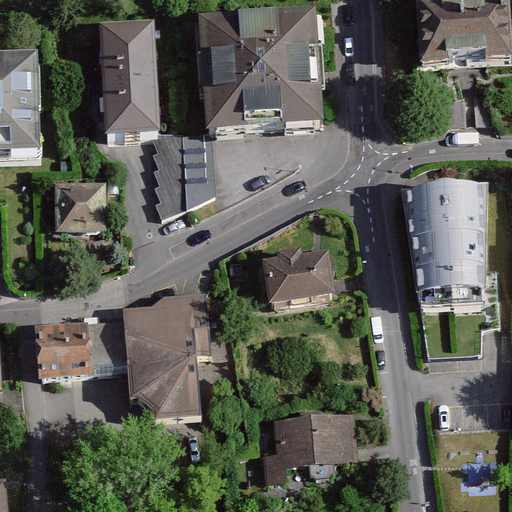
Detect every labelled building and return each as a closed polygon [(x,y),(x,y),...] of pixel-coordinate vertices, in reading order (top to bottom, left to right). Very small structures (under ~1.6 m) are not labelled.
[(418,70),(511,68),(511,61),(511,4),(416,6),(418,70)] [(209,133),(321,126),(315,21),(203,27),(209,133)] [(159,24),(99,28),(108,139),(167,135),(159,24)] [(38,57),(0,57),(0,150),(40,150),(38,57)] [(156,205),(163,221),(186,208),(186,134),(168,135),(168,136),(152,136),(160,152),(154,155),(160,172),(154,172),(161,185),(155,188),(161,203),(156,205)] [(55,186),(54,234),(106,235),(107,187),(55,186)] [(488,193),(404,197),(423,317),(485,311),(488,193)] [(263,263),(268,305),(340,296),(334,254),(310,257),(309,248),(280,252),(281,260),(263,263)] [(122,312),(37,318),(42,377),(131,371),(133,391),(166,418),(205,413),(199,356),(217,353),(210,285),(164,289),(155,299),(121,302),(122,312)] [(6,329),(0,329),(0,396),(13,395),(6,329)] [(361,418),(281,420),(282,457),(265,458),(267,489),(296,487),(296,479),(364,479),(361,418)] [(0,511),(16,511),(13,476),(0,477),(0,511)]
